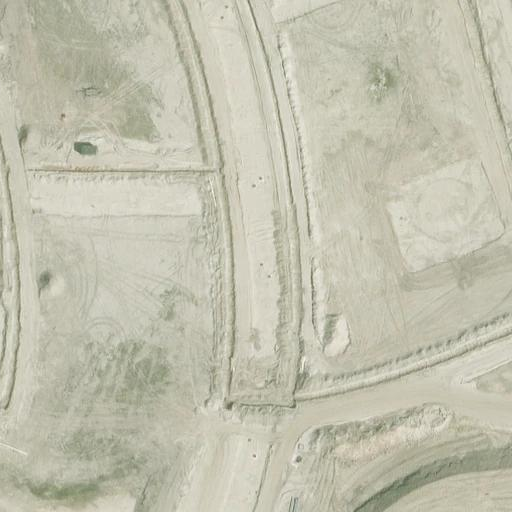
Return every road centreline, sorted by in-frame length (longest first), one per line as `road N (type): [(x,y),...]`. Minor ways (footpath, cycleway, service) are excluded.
road 1 (residential): [(241,178),(252,276),(242,424),(219,511)]
road 2 (residential): [(0,182),(241,178)]
road 3 (residential): [(465,0),(504,175),(511,178)]
road 4 (residential): [(202,11),(241,178)]
